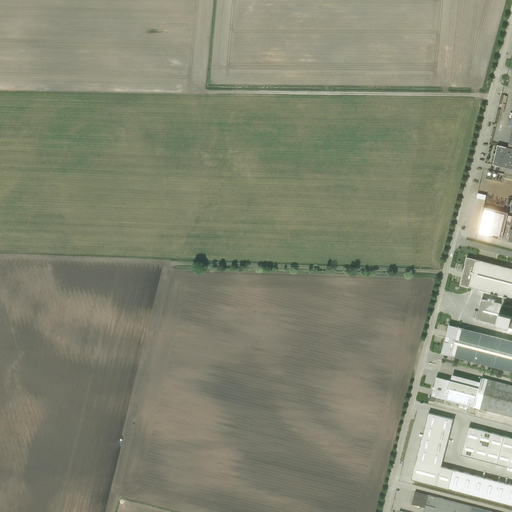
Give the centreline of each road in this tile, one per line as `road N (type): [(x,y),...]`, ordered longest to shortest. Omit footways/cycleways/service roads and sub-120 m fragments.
road 1 (track): [(490,95),(0,86)]
road 2 (unclassified): [(383,511),(453,239)]
road 3 (track): [(445,271),(179,264)]
road 4 (unclassified): [(453,239),(511,12)]
